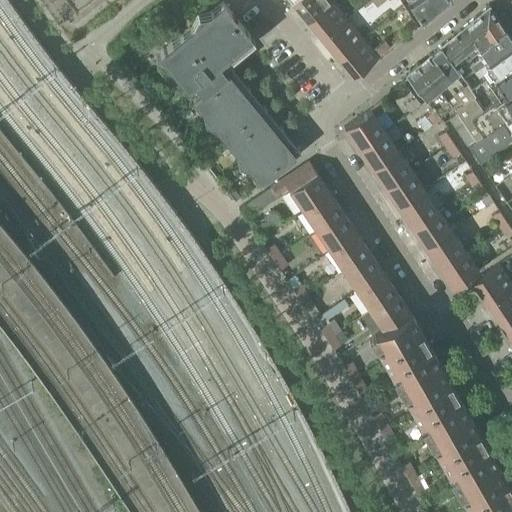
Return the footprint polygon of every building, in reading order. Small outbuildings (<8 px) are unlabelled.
[(235,151),(238,163),(249,168),(259,181),(293,153),(226,70),(230,67),(231,69),(232,68),(230,65),(231,57),(234,55),(233,54),(231,56),(227,52),(249,34),(221,0),(209,10),(196,13),(191,25),(154,55),(166,60),(186,86),(189,84),(196,93),(191,97),(201,110),(204,122),(216,127),(235,151)] [(292,0),(291,1),(306,20),(330,0),(292,0)] [(330,0),(306,20),(322,39),(346,18),(331,0),(330,0)] [(407,0),(420,21),(444,0),(407,0)] [(488,5),(460,29),(471,45),(474,43),(471,38),(471,35),(495,15),(488,5)] [(503,28),(495,15),(471,35),(471,38),(474,43),(471,45),(462,52),(467,59),(503,28)] [(400,23),(407,32),(416,25),(409,16),(400,23)] [(322,39),(337,58),(363,38),(346,18),(322,39)] [(511,41),(503,28),(467,59),(476,52),(480,58),(470,65),(471,67),(473,70),(511,42),(511,41)] [(460,29),(440,45),(456,68),(467,59),(462,52),(471,45),(460,29)] [(363,38),(337,58),(353,77),(378,56),(377,56),(389,46),(384,39),(372,49),(363,38)] [(511,61),(511,42),(473,70),(478,77),(484,72),(488,77),(511,61)] [(440,45),(417,65),(450,105),(449,106),(472,141),(511,113),(511,87),(491,101),(483,106),(470,89),(463,78),(460,74),(456,68),(440,45)] [(511,87),(511,61),(488,77),(478,84),(491,101),(511,87)] [(448,106),(449,106),(450,105),(417,65),(405,75),(432,108),(438,115),(448,106)] [(343,126),(356,147),(383,129),(375,116),(388,105),(382,99),(370,109),(370,108),(343,126)] [(479,162),(509,143),(504,136),(511,131),(511,113),(472,141),(449,106),(448,106),(454,116),(449,118),(479,162)] [(438,115),(432,108),(425,114),(433,124),(440,118),(438,115)] [(356,147),(370,167),(397,149),(383,129),(356,147)] [(437,134),(444,145),(452,140),(444,130),(437,134)] [(452,140),(444,145),(452,156),(459,151),(452,140)] [(370,167),(383,186),(410,168),(397,149),(370,167)] [(287,188),(295,200),(322,182),(308,160),(270,186),(276,194),(287,188)] [(383,186),(397,206),(423,188),(410,168),(383,186)] [(464,174),(471,185),(478,180),(471,169),(464,174)] [(478,180),(471,185),(478,196),(486,191),(478,180)] [(295,200),(310,221),(337,204),(322,182),(295,200)] [(238,207),(245,218),(252,213),(277,197),(276,194),(270,186),(245,203),(238,207)] [(397,206),(410,226),(437,208),(423,188),(397,206)] [(310,221),(324,243),(352,225),(337,204),(310,221)] [(410,226),(423,246),(450,228),(437,208),(410,226)] [(491,214),(498,225),(505,220),(498,210),(491,214)] [(511,230),(505,220),(498,225),(505,236),(511,231),(511,230)] [(324,243),(339,265),(366,247),(352,225),(324,243)] [(423,246),(437,266),(464,248),(450,228),(423,246)] [(265,248),(272,258),(279,254),(272,243),(265,248)] [(339,265),(353,286),(381,269),(366,247),(339,265)] [(464,248),(437,266),(451,287),(478,269),(464,248)] [(279,254),(272,258),(279,269),(286,264),(279,254)] [(471,281),(485,301),(511,283),(498,263),(471,281)] [(353,286),(368,308),(395,290),(381,269),(353,286)] [(292,288),(299,298),(306,293),(299,283),(292,288)] [(511,283),(485,301),(499,323),(511,313),(511,283)] [(368,308),(381,327),(410,312),(395,290),(368,308)] [(306,293),(299,298),(306,309),(313,304),(306,293)] [(317,324),(348,304),(343,297),(313,318),(317,324)] [(390,372),(395,381),(436,359),(410,312),(381,327),(370,334),(369,335),(376,349),(378,348),(391,371),(390,372)] [(511,313),(499,323),(511,341),(511,313)] [(318,327),(326,338),(333,333),(340,328),(332,318),(318,327)] [(333,333),(326,338),(333,348),(340,343),(333,333)] [(418,422),(421,428),(463,406),(436,359),(395,381),(405,399),(406,398),(419,422),(418,422)] [(350,361),(343,365),(358,392),(366,388),(350,361)] [(446,472),(448,475),(490,453),(463,406),(421,428),(433,449),(434,448),(448,472),(446,472)] [(371,415),(387,442),(394,438),(379,411),(371,415)] [(511,511),(511,491),(490,453),(448,475),(461,499),(463,498),(470,511),(511,511)] [(400,466),(416,493),(423,488),(408,461),(400,466)]
